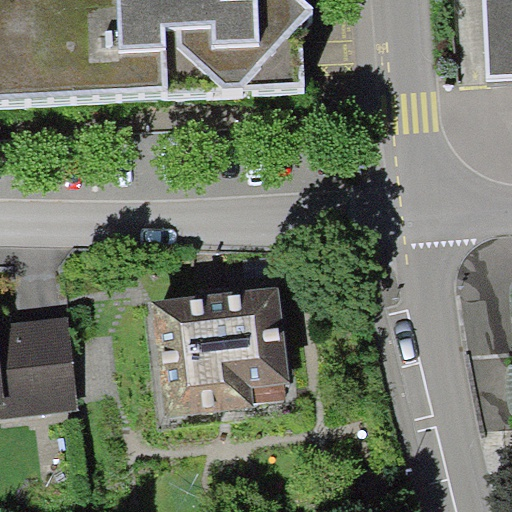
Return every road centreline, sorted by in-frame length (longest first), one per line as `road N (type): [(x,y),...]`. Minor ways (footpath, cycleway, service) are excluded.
road 1 (residential): [(0,222),(413,214)]
road 2 (residential): [(474,511),(413,214)]
road 3 (residential): [(413,214),(394,0)]
